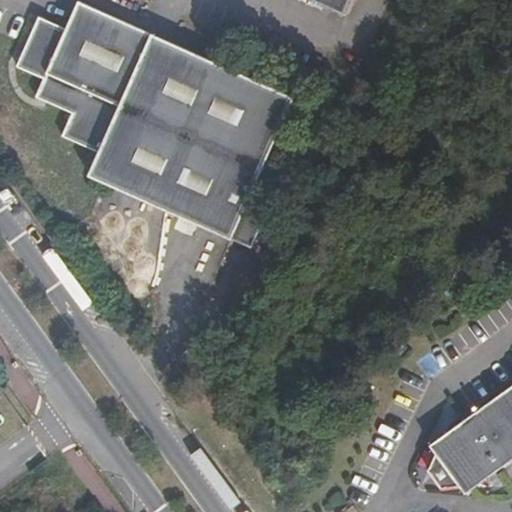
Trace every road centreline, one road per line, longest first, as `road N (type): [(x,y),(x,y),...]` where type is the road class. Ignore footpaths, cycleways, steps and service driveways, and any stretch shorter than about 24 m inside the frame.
road 1 (unclassified): [(214,511),(0,214)]
road 2 (unclassified): [(0,290),(162,511)]
